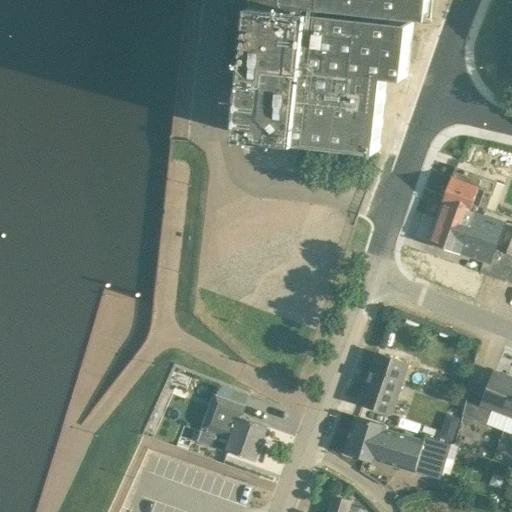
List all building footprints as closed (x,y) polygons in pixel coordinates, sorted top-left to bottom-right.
[(270,0),(432,17),(433,0),(270,0)] [(248,70),(242,134),(380,149),(389,74),(408,76),(414,21),(231,1),(224,68),(248,70)] [(452,177),(446,193),(487,207),(491,193),(493,194),(497,181),(457,167),(453,177),(452,177)] [(444,203),(438,219),(468,230),(465,240),(475,243),(475,242),(511,254),(511,225),(505,223),(505,222),(485,214),(487,207),(446,193),(443,203),(444,203)] [(511,282),(511,254),(475,242),(475,243),(465,240),(468,230),(438,219),(430,243),(460,253),(498,266),(495,275),(481,270),(480,271),(511,282)] [(402,381),(406,369),(408,362),(378,352),(360,403),(391,414),(402,381)] [(493,408),(511,415),(511,410),(511,377),(495,371),(486,395),(469,389),(463,414),(487,423),(493,408)] [(228,450),(232,452),(255,460),(267,426),(241,416),(245,404),(216,393),(212,406),(241,417),(240,420),(211,409),(205,427),(233,437),(228,450)] [(410,415),(414,400),(400,397),(396,411),(410,415)] [(388,425),(376,422),(356,416),(345,452),(376,461),(377,459),(441,478),(443,471),(451,473),(456,459),(448,457),(452,443),(425,436),(424,443),(386,433),(388,425)] [(447,430),(441,432),(439,437),(452,441),(455,433),(447,430)] [(359,511),(352,510),(352,509),(350,508),(352,501),(334,495),(328,511),(359,511)]
